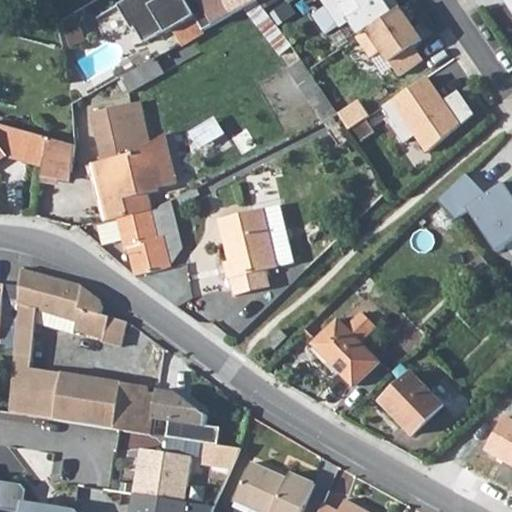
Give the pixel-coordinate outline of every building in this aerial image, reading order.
[(125,0),(116,6),(131,30),(134,29),(143,44),(164,31),(166,35),(195,17),(203,31),(231,15),(222,0),(193,0),(188,3),(185,0),(125,0)] [(321,0),(326,7),(313,16),(326,35),(339,26),(340,28),(350,21),(360,35),(400,8),(395,0),(321,0)] [(423,40),(400,8),(360,35),(358,37),(372,59),(383,51),(400,76),(424,60),(414,46),(423,40)] [(25,24),(39,27),(41,19),(28,15),(25,24)] [(267,30),(288,58),(297,52),(290,43),(276,23),(267,30)] [(156,57),(163,72),(179,63),(200,53),(207,48),(199,33),(156,57)] [(120,78),(125,86),(129,93),(151,80),(163,72),(156,57),(120,78)] [(428,77),(384,107),(392,120),(390,121),(405,143),(417,135),(429,153),(474,115),(459,92),(439,105),(432,95),(437,91),(428,77)] [(102,161),(137,153),(150,144),(140,103),(91,113),(102,161)] [(193,130),(202,146),(227,133),(219,116),(193,130)] [(0,124),(0,158),(5,155),(42,167),(47,138),(0,124)] [(101,205),(105,220),(116,218),(151,210),(147,194),(160,191),(159,187),(176,183),(175,177),(165,135),(150,144),(137,153),(102,161),(112,201),(101,205)] [(41,178),(62,182),(64,173),(71,175),(76,146),(47,138),(42,167),(41,178)] [(90,164),(101,205),(112,201),(102,161),(90,164)] [(468,173),(439,200),(442,204),(457,221),(472,211),(500,253),(511,245),(511,180),(489,196),(468,173)] [(442,204),(428,216),(460,256),(475,244),(457,221),(442,204)] [(264,209),(219,220),(224,242),(228,241),(233,261),(225,263),(229,279),(231,279),(235,296),(270,288),(266,270),(277,268),(264,209)] [(116,218),(124,249),(130,248),(136,275),(169,268),(162,237),(158,238),(152,214),(151,210),(116,218)] [(152,214),(158,238),(162,237),(176,233),(170,210),(152,214)] [(485,255),(468,268),(480,283),(496,270),(485,255)] [(14,366),(33,369),(38,309),(59,317),(56,328),(121,347),(128,324),(103,315),(105,307),(101,299),(81,286),(21,271),(14,366)] [(316,344),(356,385),(381,362),(362,342),(378,327),(365,313),(349,328),(340,320),(316,344)] [(290,333),(281,326),(268,340),(276,348),(290,333)] [(14,366),(11,414),(31,417),(143,433),(152,434),(155,418),(159,394),(150,393),(151,389),(33,369),(14,366)] [(384,401),(415,434),(445,404),(415,372),(384,401)] [(159,394),(155,418),(170,421),(168,437),(219,444),(222,427),(207,425),(209,415),(177,392),(159,390),(159,394)] [(195,456),(143,448),(136,494),(188,502),(195,456)] [(235,502),(258,511),(303,511),(315,485),(290,473),(287,479),(251,463),(235,502)] [(23,485),(0,481),(0,510),(11,511),(77,511),(48,507),(49,506),(27,503),(28,491),(23,485)] [(188,502),(136,494),(134,511),(215,511),(218,506),(188,502)] [(363,511),(347,502),(341,511),(363,511)]
